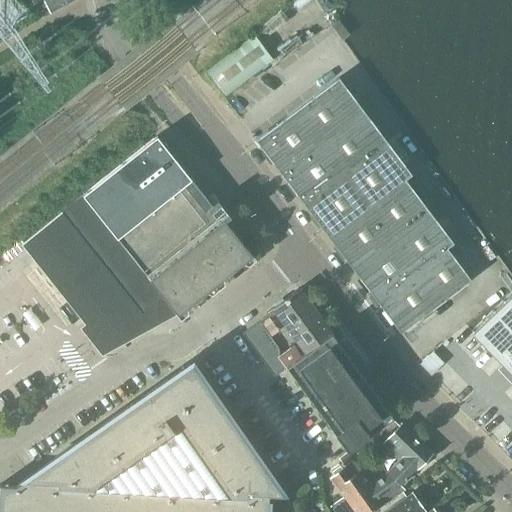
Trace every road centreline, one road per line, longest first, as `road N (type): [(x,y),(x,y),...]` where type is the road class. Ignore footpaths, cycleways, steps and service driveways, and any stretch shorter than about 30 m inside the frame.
road 1 (tertiary): [(306,252),(134,42),(113,0)]
road 2 (tertiary): [(511,493),(435,421),(306,252)]
road 3 (residential): [(0,451),(142,352),(173,346),(213,314)]
road 4 (residential): [(316,453),(213,314)]
